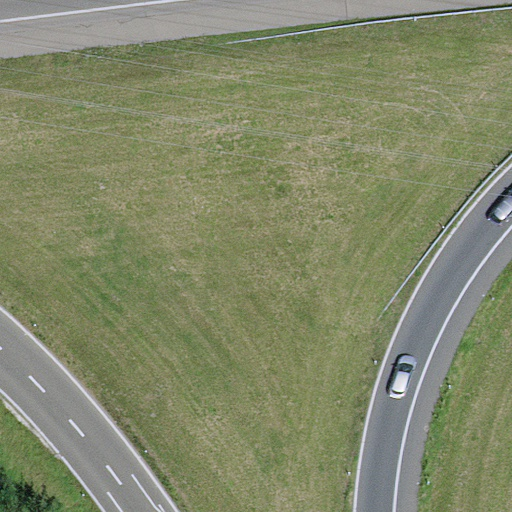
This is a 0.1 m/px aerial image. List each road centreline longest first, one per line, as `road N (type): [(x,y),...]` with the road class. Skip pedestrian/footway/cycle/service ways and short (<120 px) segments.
road 1 (motorway): [(377,511),(384,444),(405,367),(441,289),(511,198)]
road 2 (motorway): [(0,347),(77,427),(142,511)]
